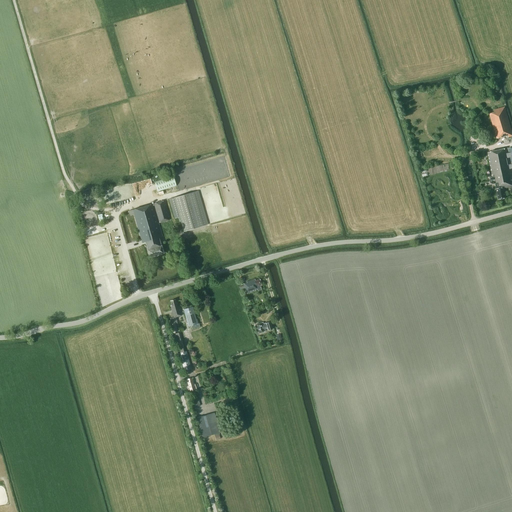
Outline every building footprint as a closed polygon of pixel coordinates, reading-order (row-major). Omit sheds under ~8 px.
[(511,147),(488,152),(493,180),(492,180),(491,180),(491,181),(490,181),(490,182),(490,183),(491,183),(491,184),(492,184),(493,184),(496,184),(499,199),(506,198),(504,189),(511,187),(511,169),(509,155),(511,155),(511,162),(511,147)] [(177,186),(173,176),(155,182),(158,192),(177,186)] [(208,224),(198,191),(169,199),(175,218),(179,217),(184,231),(208,224)] [(171,220),(166,201),(156,204),(161,223),(171,220)] [(163,238),(154,204),(131,210),(132,214),(135,214),(143,243),(147,242),(149,249),(148,250),(150,257),(164,253),(162,246),(161,246),(159,239),(163,238)] [(261,284),(260,279),(255,280),(255,279),(247,281),(247,282),(244,283),(247,293),(258,290),(262,289),(260,284),(261,284)] [(172,325),(174,332),(178,331),(176,323),(177,322),(176,317),(182,315),(180,308),(179,305),(177,306),(175,299),(170,300),(172,304),(170,305),(174,317),(170,319),(172,325)] [(196,318),(193,306),(184,309),(190,331),(200,328),(197,318),(196,318)] [(263,322),(256,324),(259,333),(265,331),(265,329),(268,329),(268,330),(273,329),(270,321),(264,323),(263,322)] [(180,330),(178,331),(174,332),(179,353),(184,370),(191,368),(186,351),(180,330)] [(188,386),(190,391),(195,389),(192,377),(186,379),(187,382),(185,383),(184,383),(185,387),(188,386)] [(201,405),(198,396),(191,398),(194,407),(201,405)] [(221,432),(215,412),(197,418),(202,438),(221,432)]
